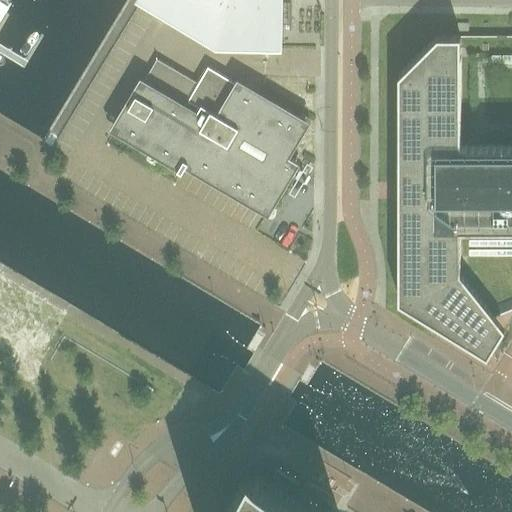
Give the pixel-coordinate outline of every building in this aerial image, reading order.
[(142,0),(217,45),(277,47),(277,24),(290,24),(290,29),(291,29),(291,0),(290,0),(291,2),(278,2),(277,0),(142,0)] [(505,327),(496,314),(511,308),(511,146),(461,146),(461,36),(438,36),(399,74),(399,301),(440,326),(488,355),(505,327)] [(188,170),(279,210),(301,161),(295,159),(314,115),(238,82),(238,81),(211,69),(195,103),(141,79),(117,133),(190,165),(188,170)] [(133,436),(141,429),(127,411),(119,417),(133,436)] [(327,511),(307,504),(305,503),(305,502),(289,490),(295,479),(282,471),(276,481),(257,467),(253,472),(249,470),(241,483),(239,480),(230,495),(234,495),(223,511),(327,511)]
